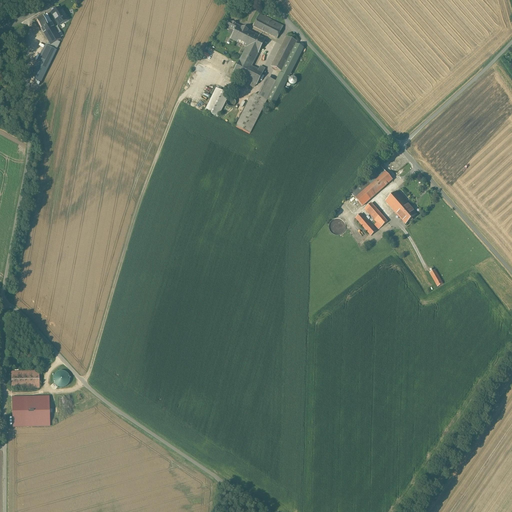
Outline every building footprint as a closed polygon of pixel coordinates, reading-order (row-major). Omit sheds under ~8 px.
[(242,7),(231,1),(229,6),(239,12),(242,7)] [(60,8),(52,13),(59,25),(67,21),(60,8)] [(283,26),(259,14),(253,26),(276,38),(283,26)] [(47,16),(37,22),(49,43),(50,45),(58,41),(61,40),(58,34),(54,28),(47,16)] [(232,23),(229,22),(227,27),(234,31),(237,26),(235,25),(235,24),(232,23)] [(241,28),(237,26),(234,31),(230,39),(237,43),(238,41),(244,44),(243,46),(246,47),(258,53),(265,40),(247,31),(242,28),(241,28)] [(271,67),(281,72),(295,44),(296,42),(286,37),(271,67)] [(49,43),(47,46),(56,51),(60,43),(58,41),(50,45),(49,43)] [(276,82),(266,101),(275,105),(303,48),(295,44),(281,72),(280,74),(276,82)] [(56,51),(47,46),(35,71),(35,80),(41,83),(56,51)] [(258,53),(246,47),(239,61),(233,73),(252,83),(255,85),(256,85),(264,69),(260,67),(258,70),(251,67),(258,53)] [(292,78),(291,78),(290,79),(289,79),(288,80),(288,82),(288,83),(289,84),(289,85),(290,85),(291,86),(292,86),(293,86),(294,86),(294,85),(295,85),(296,84),(296,83),(296,82),(296,81),(296,80),(295,80),(295,79),(294,78),(293,78),(292,78)] [(259,97),(266,101),(276,82),(269,79),(259,97)] [(229,95),(216,89),(205,111),(217,118),(229,95)] [(252,98),(250,97),(235,127),(250,134),(255,123),(266,101),(259,97),(254,94),(252,98)] [(228,98),(228,99),(227,99),(226,100),(226,101),(225,102),(225,103),(226,104),(226,105),(227,106),(228,107),(229,107),(230,107),(231,107),(232,107),(233,106),(234,105),(234,104),(235,103),(235,102),(235,101),(234,100),(233,99),(232,98),(231,98),(230,98),(229,98),(228,98)] [(381,167),(351,194),(362,206),(392,180),(381,167)] [(417,215),(397,192),(385,201),(405,224),(417,215)] [(387,222),(371,203),(364,209),(377,223),(374,225),(379,229),(387,222)] [(376,232),(361,214),(356,218),(371,236),(376,232)] [(339,219),(338,218),(337,218),(335,219),(334,219),(333,219),(332,220),(331,221),(330,222),(329,223),(329,224),(329,225),(328,226),(328,227),(328,229),(329,229),(329,230),(329,231),(330,232),(331,233),(331,234),(332,234),(333,235),(334,235),(335,235),(337,236),(339,235),(340,235),(341,234),(342,234),(343,233),(344,231),(345,230),(345,229),(345,228),(345,227),(345,226),(345,225),(345,224),(344,222),(343,221),(342,220),(341,220),(340,219),(339,219)] [(443,284),(435,270),(429,273),(437,287),(443,284)] [(39,371),(11,372),(11,389),(39,388),(39,371)] [(13,427),(50,426),(49,397),(12,398),(13,427)]
